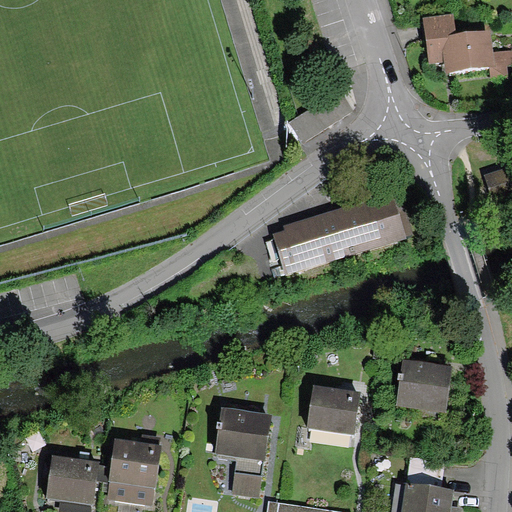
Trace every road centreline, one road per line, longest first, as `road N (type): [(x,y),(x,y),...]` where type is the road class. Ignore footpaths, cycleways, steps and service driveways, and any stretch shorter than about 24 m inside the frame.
road 1 (residential): [(0,337),(79,318),(206,251),(292,189),(402,134)]
road 2 (residential): [(497,511),(498,383),(444,200),(429,164),(402,134)]
road 3 (residential): [(402,134),(359,0)]
